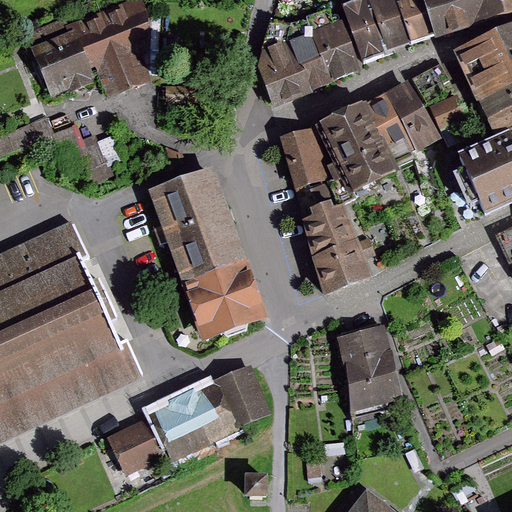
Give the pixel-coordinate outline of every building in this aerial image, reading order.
[(139,0),(135,0),(30,46),(55,100),(98,85),(110,100),(148,85),(154,22),(139,0)] [(393,53),(375,0),(369,0),(345,10),(368,66),(393,53)] [(418,44),(401,0),(375,0),(393,53),(418,44)] [(432,0),(401,0),(418,44),(448,32),(432,0)] [(511,0),(432,0),(448,32),(511,16),(511,0)] [(353,72),(335,20),(313,27),(332,81),(353,72)] [(332,81),(313,27),(289,39),(307,91),(332,81)] [(307,91),(289,39),(272,33),(263,70),(275,104),(307,91)] [(480,112),(511,98),(511,37),(458,59),(480,112)] [(443,68),(419,79),(431,104),(455,93),(443,68)] [(386,147),(394,163),(437,143),(414,87),(400,96),(417,133),(386,147)] [(400,96),(369,111),(386,147),(417,133),(400,96)] [(460,97),(435,108),(444,129),(469,117),(460,97)] [(511,98),(480,112),(487,126),(511,116),(511,98)] [(369,111),(325,132),(342,178),(337,187),(342,198),(357,201),(358,206),(405,187),(394,163),(386,147),(369,111)] [(511,116),(487,126),(495,147),(511,140),(511,116)] [(303,221),(333,211),(321,186),(331,182),(316,135),(278,148),(303,221)] [(511,140),(495,147),(455,164),(479,222),(511,208),(511,140)] [(208,179),(146,206),(208,349),(270,322),(208,179)] [(333,211),(303,221),(327,291),(373,275),(349,206),(333,211)] [(511,229),(496,236),(511,263),(511,229)] [(120,355),(77,262),(85,258),(72,230),(0,263),(0,447),(141,381),(127,351),(120,355)] [(370,323),(331,341),(342,367),(363,411),(402,393),(370,323)] [(271,414),(249,368),(150,413),(153,418),(110,438),(127,475),(169,456),(172,460),(271,414)] [(267,475),(246,475),(246,496),(266,496),(267,475)] [(405,511),(357,478),(332,511),(405,511)]
